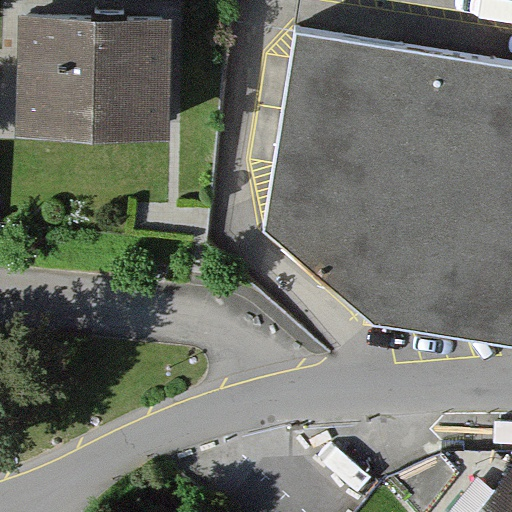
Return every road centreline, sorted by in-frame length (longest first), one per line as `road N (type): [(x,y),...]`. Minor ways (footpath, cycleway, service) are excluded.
road 1 (residential): [(511,384),(279,400),(181,427),(50,511)]
road 2 (unknown): [(299,398),(262,354),(198,322),(147,306),(0,293)]
